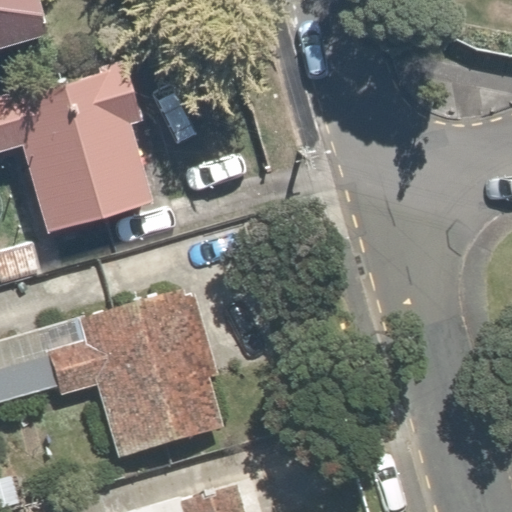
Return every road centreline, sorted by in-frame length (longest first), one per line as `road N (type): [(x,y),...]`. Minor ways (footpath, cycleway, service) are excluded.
road 1 (residential): [(480,511),(388,197)]
road 2 (residential): [(388,197),(333,0)]
road 3 (residential): [(511,156),(388,197)]
